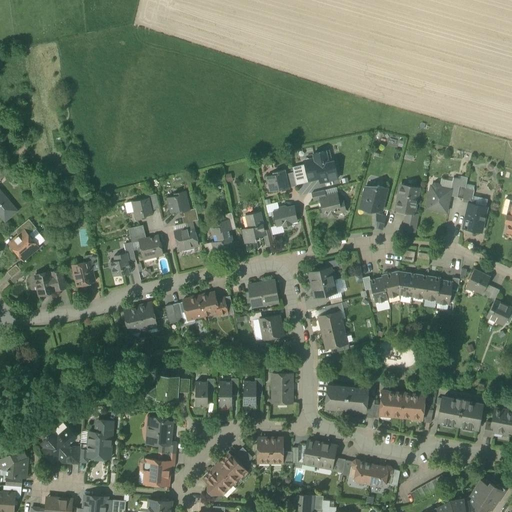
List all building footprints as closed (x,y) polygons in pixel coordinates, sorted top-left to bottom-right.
[(334,163),(328,164),(328,163),(325,151),(313,154),(314,158),(309,159),(310,163),(304,164),(308,180),(319,178),(320,182),(338,178),(334,163)] [(293,172),(296,183),(308,180),(304,164),(292,167),(293,172)] [(266,176),(270,191),(278,189),(279,191),(289,189),(289,188),(285,174),(284,169),(273,172),(273,174),(266,176)] [(285,174),(289,188),(296,186),(296,183),(293,172),(285,174)] [(441,178),(439,186),(439,187),(451,190),(452,181),(441,178)] [(449,195),(457,197),(459,186),(461,179),(460,179),(453,178),(452,181),(451,190),(449,195)] [(426,208),(446,212),(449,195),(451,190),(439,187),(439,186),(438,184),(435,183),(433,185),(433,186),(431,186),(426,208)] [(406,215),(412,216),(413,213),(418,188),(401,185),(398,200),(396,201),(395,206),(397,207),(396,210),(406,212),(406,215)] [(375,211),(376,211),(376,210),(381,211),(387,188),(378,186),(374,189),(365,186),(359,208),(370,211),(371,211),(371,209),(375,209),(375,211)] [(457,197),(463,198),(465,188),(465,187),(459,186),(457,197)] [(465,188),(463,198),(462,201),(469,203),(469,202),(471,203),(472,200),(472,196),(474,190),(465,188)] [(182,209),(183,211),(190,210),(190,209),(185,190),(174,193),(174,196),(167,197),(170,212),(179,210),(182,209)] [(311,193),(313,201),(319,199),(319,198),(325,196),(324,190),(311,193)] [(0,212),(6,219),(15,212),(1,195),(1,194),(0,192),(0,212)] [(148,197),(151,210),(159,208),(156,193),(147,195),(148,197)] [(328,217),(330,218),(335,217),(336,215),(336,213),(346,211),(343,200),(339,201),(337,193),(325,196),(319,198),(319,199),(321,208),(319,209),(321,217),(327,215),(328,217)] [(472,196),(472,200),(476,200),(475,204),(486,206),(487,199),(472,196)] [(134,211),(136,219),(145,217),(144,216),(152,214),(151,210),(148,197),(132,201),(135,211),(134,211)] [(505,232),(511,233),(511,199),(505,198),(502,213),(506,214),(504,223),(507,223),(505,232)] [(486,206),(475,204),(476,200),(472,200),(471,203),(469,202),(469,203),(467,212),(468,213),(466,219),(469,220),(467,229),(481,232),(486,206)] [(282,224),(283,226),(288,225),(292,224),(291,222),(297,220),(295,212),(294,213),(292,207),(288,208),(285,206),(284,206),(282,209),(273,211),(276,225),(282,224)] [(190,210),(183,211),(184,216),(184,217),(197,214),(195,208),(190,209),(190,210)] [(242,229),(245,243),(257,240),(256,237),(263,236),(266,235),(264,230),(260,211),(249,214),(251,223),(248,224),(249,227),(242,229)] [(227,219),(230,230),(235,228),(232,212),(225,214),(227,219)] [(402,229),(415,232),(419,214),(413,213),(412,216),(406,215),(405,215),(402,229)] [(197,214),(184,217),(184,216),(181,216),(183,224),(186,223),(192,221),(198,220),(197,214)] [(376,227),(383,229),(386,216),(376,214),(376,227)] [(15,231),(18,235),(25,230),(29,235),(36,229),(37,229),(29,219),(15,231)] [(212,242),(215,253),(216,253),(224,251),(226,250),(226,249),(234,247),(232,242),(230,230),(227,219),(217,222),(218,226),(212,228),(214,235),(217,235),(218,241),(212,242)] [(128,228),(130,236),(145,233),(143,225),(128,228)] [(174,232),(178,249),(184,248),(184,249),(192,247),(192,246),(198,245),(194,228),(194,227),(187,229),(174,232)] [(45,240),(36,229),(29,235),(38,246),(45,240)] [(263,236),(266,247),(274,245),(270,229),(264,230),(266,235),(263,236)] [(18,255),(23,260),(28,256),(39,247),(38,246),(29,235),(25,230),(18,235),(9,243),(18,255)] [(130,236),(131,242),(131,243),(139,241),(139,240),(146,239),(145,233),(130,236)] [(139,241),(143,259),(163,254),(158,236),(146,239),(139,240),(139,241)] [(136,260),(131,243),(131,242),(124,244),(126,253),(127,252),(129,261),(136,260)] [(215,253),(212,242),(204,244),(207,257),(217,255),(216,253),(215,253)] [(110,262),(113,276),(121,274),(121,275),(129,273),(127,267),(130,267),(129,261),(127,252),(126,253),(114,255),(115,261),(110,262)] [(89,261),(92,271),(99,269),(97,253),(85,256),(87,262),(89,261)] [(325,262),(326,268),(330,267),(330,268),(338,266),(336,260),(325,262)] [(87,262),(76,264),(77,272),(74,272),(75,273),(73,275),(74,278),(76,279),(77,286),(94,282),(92,271),(89,261),(87,262)] [(7,272),(11,278),(21,270),(16,264),(7,272)] [(309,272),(312,285),(333,280),(333,278),(334,276),(333,271),(331,269),(330,268),(330,267),(326,268),(309,272)] [(50,273),(54,290),(66,287),(62,270),(50,273)] [(482,293),(487,284),(490,277),(474,270),(466,285),(482,293)] [(387,298),(399,295),(403,273),(403,271),(398,271),(381,275),(382,279),(387,298)] [(34,275),(39,295),(55,291),(54,290),(50,273),(50,272),(34,275)] [(399,295),(412,297),(415,275),(415,273),(409,272),(409,274),(403,273),(399,295)] [(412,297),(424,299),(427,277),(428,275),(422,274),(421,276),(415,275),(412,297)] [(362,278),(365,290),(371,288),(369,280),(370,280),(369,276),(362,278)] [(424,299),(436,301),(439,281),(440,277),(434,276),(434,278),(427,277),(424,299)] [(451,290),(457,291),(459,279),(452,277),(452,281),(453,281),(451,290)] [(387,300),(387,298),(382,279),(376,280),(376,278),(370,280),(369,280),(371,288),(375,303),(387,300)] [(334,282),(333,280),(312,285),(315,298),(336,293),(336,291),(337,288),(336,283),(334,282)] [(446,282),(439,281),(436,301),(436,303),(449,304),(451,290),(453,281),(452,281),(446,280),(446,282)] [(258,302),(258,305),(277,302),(273,281),(249,286),(250,291),(252,303),(258,302)] [(481,294),(489,298),(494,288),(487,284),(482,293),(481,294)] [(500,290),(494,288),(489,298),(494,300),(495,300),(500,290)] [(214,292),(198,296),(203,316),(211,314),(211,312),(218,310),(216,302),(217,302),(216,299),(214,292)] [(194,318),(203,316),(198,296),(183,300),(183,302),(187,317),(194,316),(194,318)] [(222,298),(223,301),(227,314),(234,313),(230,296),(222,298)] [(329,299),(331,305),(342,302),(341,296),(329,299)] [(504,325),(507,319),(509,314),(511,308),(495,300),(494,300),(487,316),(504,325)] [(219,316),(227,314),(223,301),(217,302),(216,302),(218,310),(218,312),(219,316)] [(183,320),(184,323),(195,320),(194,318),(194,316),(187,317),(183,302),(179,303),(183,320)] [(344,311),(342,302),(331,305),(324,306),(326,315),(335,312),(339,311),(339,312),(344,311)] [(151,303),(138,306),(124,310),(128,326),(129,331),(135,330),(137,331),(143,330),(157,326),(151,303)] [(179,303),(172,305),(165,306),(169,324),(177,322),(183,320),(179,303)] [(247,315),(249,321),(259,319),(261,318),(259,312),(247,315)] [(318,316),(322,331),(343,326),(341,318),(337,319),(335,312),(326,315),(318,316)] [(259,319),(263,339),(284,335),(280,315),(261,318),(259,319)] [(122,327),(126,343),(132,341),(130,333),(129,331),(128,326),(122,327)] [(345,336),(343,326),(322,331),(326,348),(330,347),(343,344),(341,337),(345,336)] [(330,347),(331,353),(344,350),(343,344),(330,347)] [(272,403),(292,403),(292,373),(272,373),(272,403)] [(154,397),(176,399),(176,392),(177,378),(159,377),(158,387),(155,387),(147,392),(154,397)] [(177,378),(176,392),(189,393),(190,379),(177,378)] [(244,405),(256,405),(256,396),(256,381),(255,381),(244,381),(244,405)] [(195,406),(207,406),(207,395),(208,382),(207,382),(195,382),(195,406)] [(219,405),(232,405),(232,395),(232,382),(231,382),(220,382),(219,405)] [(325,407),(345,409),(348,387),(327,385),(325,407)] [(368,389),(348,387),(345,409),(365,411),(366,411),(367,399),(368,389)] [(391,415),(401,416),(403,393),(388,391),(382,390),(381,401),(380,405),(380,413),(391,414),(391,415)] [(419,394),(403,393),(401,416),(410,417),(411,416),(422,417),(424,405),(425,395),(419,394)] [(438,421),(458,425),(462,400),(457,399),(456,400),(442,397),(438,421)] [(372,418),(373,417),(374,404),(374,400),(367,399),(366,411),(365,411),(364,417),(372,418)] [(468,401),(462,400),(458,425),(477,428),(482,405),(468,402),(468,401)] [(494,431),(511,434),(511,427),(511,410),(494,407),(491,424),(495,425),(493,431),(494,431)] [(424,422),(430,423),(433,410),(425,409),(424,422)] [(160,444),(169,445),(170,442),(171,422),(169,422),(166,419),(149,417),(148,429),(151,433),(150,443),(160,444)] [(98,459),(104,460),(104,457),(110,458),(111,442),(113,441),(113,436),(112,435),(113,421),(100,420),(99,432),(89,431),(88,444),(87,456),(88,456),(98,457),(98,459)] [(483,435),(493,437),(494,431),(493,431),(495,425),(491,424),(485,422),(483,435)] [(68,428),(60,435),(67,443),(75,436),(68,428)] [(70,446),(67,443),(60,435),(60,434),(55,439),(51,434),(47,434),(44,437),(43,441),(49,448),(44,452),(44,456),(47,460),(51,460),(58,454),(61,455),(63,457),(63,462),(79,463),(79,461),(80,447),(70,446)] [(258,462),(270,462),(270,438),(264,438),(264,439),(258,439),(258,462)] [(276,438),(270,438),(270,462),(281,462),(282,462),(282,452),(282,439),(276,439),(276,438)] [(303,463),(315,466),(320,442),(307,440),(303,463)] [(160,444),(160,452),(174,453),(175,443),(170,442),(169,445),(160,444)] [(336,446),(320,442),(315,466),(324,468),(325,465),(332,466),(331,469),(332,469),(334,458),(336,446)] [(79,461),(87,462),(88,456),(87,456),(88,444),(81,443),(80,447),(79,461)] [(237,452),(247,463),(253,458),(242,447),(237,452)] [(22,477),(24,477),(26,458),(28,458),(23,448),(16,452),(16,453),(11,455),(10,453),(0,458),(0,462),(3,468),(7,469),(6,476),(22,477)] [(174,465),(174,453),(160,452),(159,460),(159,464),(169,465),(174,465)] [(222,493),(223,494),(247,471),(229,452),(203,478),(208,484),(207,485),(207,489),(212,493),(216,493),(217,492),(218,493),(222,493)] [(292,464),(292,463),(292,452),(282,452),(282,462),(281,462),(281,464),(292,464)] [(331,471),(342,474),(345,460),(334,458),(332,469),(331,469),(331,471)] [(356,482),(369,485),(372,465),(361,464),(359,460),(355,459),(352,462),(350,474),(351,473),(353,473),(354,475),(354,479),(356,482)] [(155,483),(168,485),(169,465),(159,464),(159,460),(154,460),(151,462),(145,461),(142,462),(142,468),(144,470),(146,471),(145,483),(155,483)] [(352,462),(345,460),(342,474),(342,475),(349,476),(349,474),(350,474),(352,462)] [(383,468),(372,465),(369,485),(382,487),(385,485),(386,481),(387,476),(389,476),(392,474),(393,469),(390,466),(386,465),(383,468)] [(390,484),(397,485),(400,471),(393,469),(392,474),(389,476),(387,476),(386,481),(388,480),(389,480),(391,482),(390,484)] [(410,493),(416,503),(447,485),(441,475),(410,493)] [(6,478),(5,485),(21,487),(22,479),(6,478)] [(487,511),(490,509),(492,510),(502,493),(505,488),(496,482),(495,484),(490,481),(488,484),(481,479),(470,495),(473,497),(470,500),(465,501),(464,498),(450,500),(437,508),(438,510),(435,511),(430,511),(429,511),(487,511)] [(21,487),(5,485),(4,485),(3,492),(16,493),(15,497),(17,498),(19,498),(21,497),(21,487)] [(0,511),(14,511),(15,497),(16,493),(3,492),(0,491),(0,511)] [(294,511),(309,511),(310,510),(312,508),(312,506),(313,495),(299,494),(287,503),(294,511)] [(106,511),(107,500),(107,498),(105,496),(101,495),(99,497),(84,496),(83,509),(82,511),(106,511)] [(317,509),(322,509),(323,496),(313,495),(312,506),(315,507),(317,509)] [(70,511),(72,499),(58,498),(57,501),(46,500),(46,509),(45,511),(70,511)] [(149,499),(148,511),(170,511),(171,501),(149,499)] [(113,500),(107,500),(106,511),(124,511),(125,501),(113,500)]
